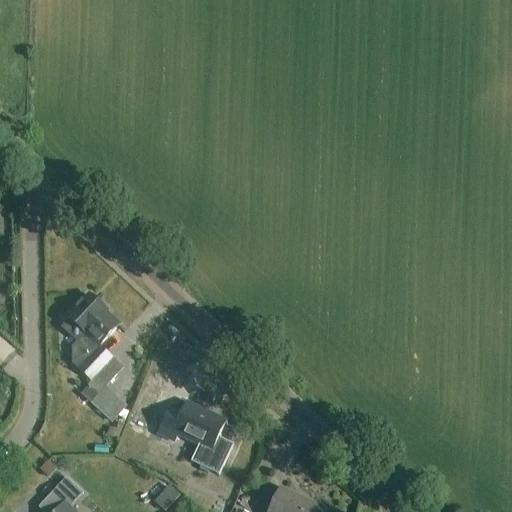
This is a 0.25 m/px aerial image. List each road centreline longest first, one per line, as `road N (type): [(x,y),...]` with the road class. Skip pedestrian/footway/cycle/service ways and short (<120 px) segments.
road 1 (unclassified): [(391,497),(195,303),(40,173)]
road 2 (residential): [(0,460),(30,416),(29,259),(40,173)]
